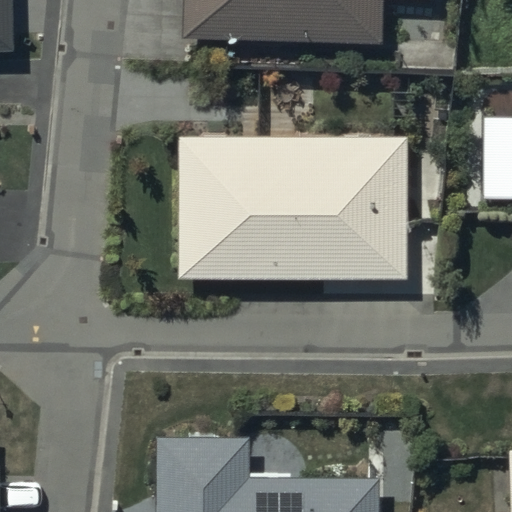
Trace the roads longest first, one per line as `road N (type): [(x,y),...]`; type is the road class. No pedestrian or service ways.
road 1 (residential): [(89,345),(511,337)]
road 2 (residential): [(97,0),(64,324)]
road 3 (residential): [(77,511),(89,345)]
